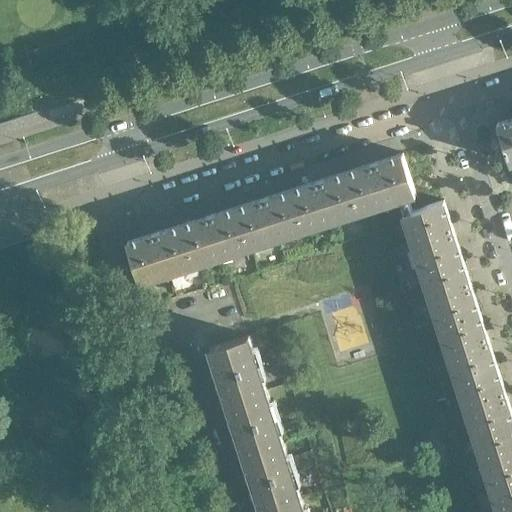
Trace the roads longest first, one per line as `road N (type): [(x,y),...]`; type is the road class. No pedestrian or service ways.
road 1 (secondary): [(435,28),(119,128)]
road 2 (residential): [(142,204),(458,107)]
road 3 (secondary): [(127,154),(442,57)]
road 4 (residential): [(223,511),(155,303),(235,274)]
road 5 (residential): [(511,266),(458,107)]
road 6 (secondary): [(0,195),(127,154)]
road 7 (secondary): [(119,128),(0,166)]
